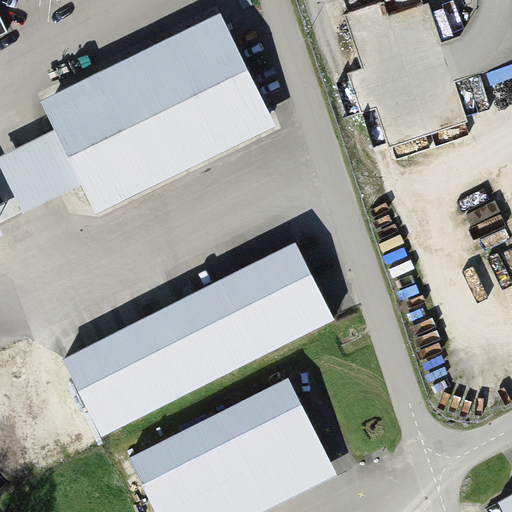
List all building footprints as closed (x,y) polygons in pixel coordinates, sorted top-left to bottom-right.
[(273,120),(226,25),(161,56),(156,45),(104,70),(109,81),(45,113),(54,131),(69,161),(56,168),(63,183),(76,176),(81,186),(92,208),(273,120)] [(56,168),(69,161),(54,131),(0,156),(0,167),(23,214),(81,186),(76,176),(63,183),(56,168)] [(334,317),(296,242),(63,360),(101,435),(334,317)] [(234,511),(332,464),(293,386),(133,466),(156,511),(234,511)] [(501,511),(511,511),(511,494),(496,503),(501,511)]
